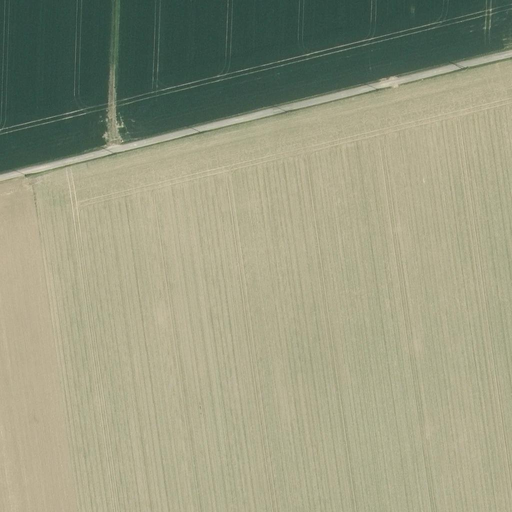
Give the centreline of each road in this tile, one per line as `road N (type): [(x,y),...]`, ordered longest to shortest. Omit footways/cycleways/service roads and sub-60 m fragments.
road 1 (track): [(511,52),(0,177)]
road 2 (track): [(113,150),(119,0)]
